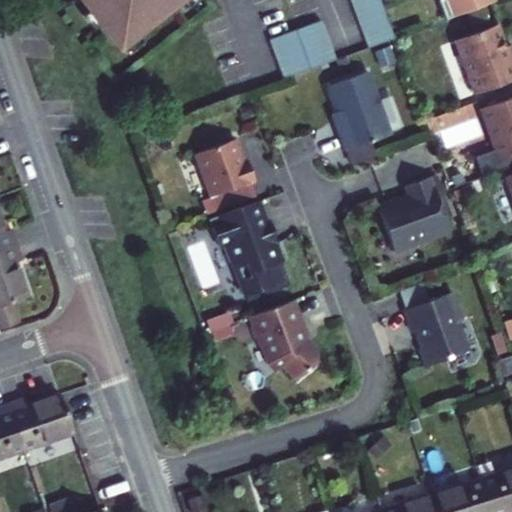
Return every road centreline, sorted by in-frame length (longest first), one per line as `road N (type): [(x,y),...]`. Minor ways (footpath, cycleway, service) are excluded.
road 1 (residential): [(293,146),(371,360),(372,393),(345,417),(151,477)]
road 2 (residential): [(96,321),(0,39)]
road 3 (residential): [(151,477),(96,321)]
